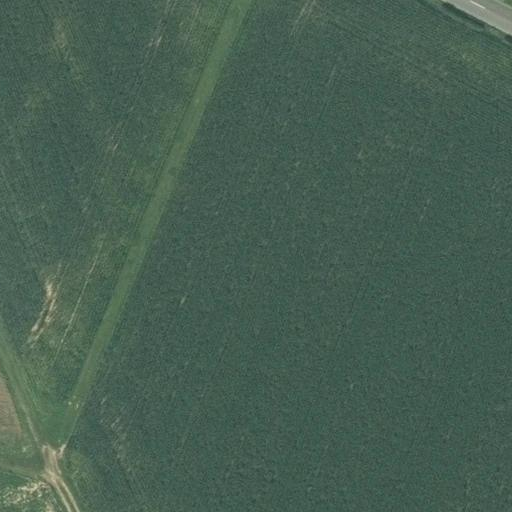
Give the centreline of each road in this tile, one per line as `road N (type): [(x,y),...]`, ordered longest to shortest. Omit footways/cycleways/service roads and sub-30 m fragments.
road 1 (track): [(0,459),(53,470),(74,398),(238,0)]
road 2 (track): [(0,343),(72,511)]
